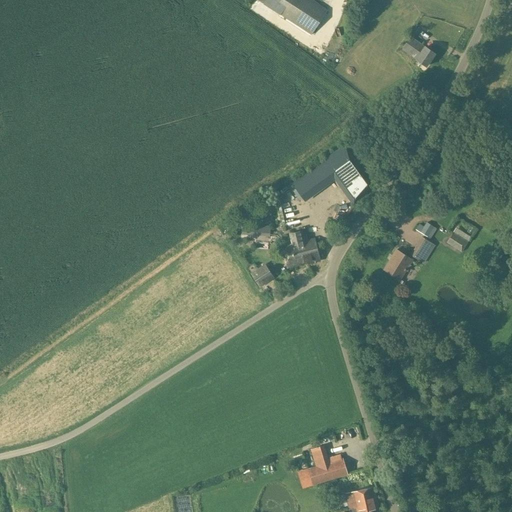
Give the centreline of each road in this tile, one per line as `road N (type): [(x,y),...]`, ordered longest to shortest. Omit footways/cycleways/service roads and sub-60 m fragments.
road 1 (unclassified): [(0,456),(89,424),(330,271)]
road 2 (unclassified): [(330,271),(445,94),(493,0)]
road 3 (unclassified): [(397,511),(340,334),(330,271)]
